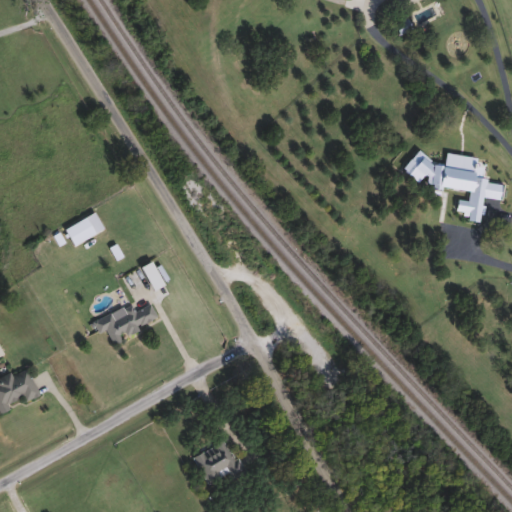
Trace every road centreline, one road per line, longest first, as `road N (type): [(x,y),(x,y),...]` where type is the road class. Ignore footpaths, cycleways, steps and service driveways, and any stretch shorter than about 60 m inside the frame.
road 1 (residential): [(358,511),(240,302),(49,0)]
road 2 (residential): [(262,341),(0,489)]
